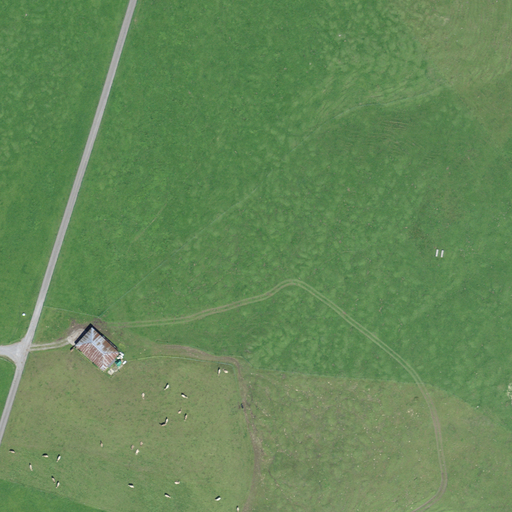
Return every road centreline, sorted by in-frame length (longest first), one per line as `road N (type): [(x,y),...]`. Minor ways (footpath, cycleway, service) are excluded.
road 1 (track): [(25,345),(67,341),(91,321),(180,314),(278,281),(359,298),(416,345),(447,386),(455,468),(405,511)]
road 2 (track): [(25,345),(132,0)]
